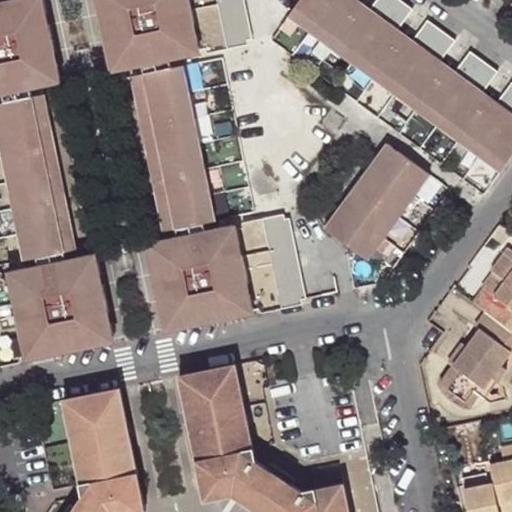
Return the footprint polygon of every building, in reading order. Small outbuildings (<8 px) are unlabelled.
[(24,57),(29,84),(40,81),(57,78),(53,60),(51,51),(45,21),(44,14),(40,0),(25,0),(22,1),(13,3),(18,29),(28,27),(34,54),(24,57)] [(45,0),(40,0),(44,14),(48,14),(45,0)] [(144,67),(143,61),(171,55),(209,47),(251,38),(245,6),(243,0),(95,0),(111,73),(144,67)] [(305,0),(293,18),(335,49),(347,58),(376,80),(504,174),(511,163),(511,85),(500,103),(492,113),(486,109),(479,104),(487,93),(502,73),(473,52),(458,72),(450,83),(443,77),(436,72),(444,61),(458,41),(430,21),(416,40),(408,51),(401,45),(393,39),(401,29),(415,10),(401,0),(379,0),(373,9),(366,19),(359,14),(351,8),(357,0),(305,0)] [(357,0),(351,8),(359,14),(366,4),(361,0),(357,0)] [(0,89),(3,89),(29,84),(24,57),(34,54),(28,27),(18,29),(13,3),(0,5),(0,89)] [(366,19),(373,9),(366,4),(359,14),(366,19)] [(245,6),(251,38),(253,45),(257,44),(249,5),(245,6)] [(56,50),(50,20),(45,21),(51,51),(56,50)] [(393,39),(401,45),(409,35),(401,29),(393,39)] [(408,51),(416,40),(409,35),(401,45),(408,51)] [(251,38),(209,47),(210,53),(253,45),(251,38)] [(209,47),(171,55),(172,61),(210,53),(209,47)] [(325,61),(336,69),(347,58),(335,49),(325,61)] [(144,67),(172,61),(171,55),(143,61),(144,67)] [(62,77),(58,59),(53,60),(57,78),(62,77)] [(436,72),(443,77),(451,67),(444,61),(436,72)] [(186,67),(146,75),(148,86),(135,88),(142,120),(155,117),(156,126),(196,117),(186,67)] [(450,83),(458,72),(451,67),(443,77),(450,83)] [(135,88),(148,86),(146,75),(133,78),(135,88)] [(41,87),(58,84),(57,78),(40,81),(41,87)] [(29,84),(3,89),(4,95),(30,89),(29,84)] [(479,104),(486,109),(494,98),(487,93),(479,104)] [(33,106),(46,103),(44,94),(31,96),(33,106)] [(67,206),(55,209),(53,200),(51,191),(64,189),(60,172),(56,154),(44,157),(42,148),(40,140),(53,137),(49,121),(46,103),(33,106),(31,96),(0,102),(0,145),(2,156),(8,183),(13,209),(19,234),(24,261),(65,253),(63,244),(75,241),(67,206)] [(492,113),(500,103),(494,98),(486,109),(492,113)] [(142,120),(144,128),(156,126),(155,117),(142,120)] [(202,143),(196,117),(156,126),(158,138),(146,140),(149,154),(202,143)] [(146,140),(158,138),(156,126),(144,128),(146,140)] [(53,137),(40,140),(42,148),(55,145),(53,137)] [(152,170),(165,168),(167,178),(207,168),(202,143),(149,154),(152,170)] [(56,154),(55,145),(42,148),(44,157),(56,154)] [(397,154),(387,146),(381,155),(391,162),(397,154)] [(362,180),(372,188),(366,196),(360,204),(350,197),(332,223),(341,230),(335,239),(352,251),(369,263),(431,179),(397,154),(391,162),(381,155),(362,180)] [(227,192),(221,165),(207,168),(212,196),(227,192)] [(152,170),(154,180),(167,178),(165,168),(152,170)] [(212,196),(207,168),(167,178),(170,188),(157,191),(160,207),(212,196)] [(157,191),(170,188),(167,178),(154,180),(157,191)] [(362,180),(356,189),(366,196),(372,188),(362,180)] [(64,189),(51,191),(53,200),(66,198),(64,189)] [(350,197),(360,204),(366,196),(356,189),(350,197)] [(218,221),(212,196),(160,207),(163,222),(175,219),(178,230),(205,224),(218,221)] [(67,206),(66,198),(53,200),(55,209),(67,206)] [(286,222),(291,248),(298,247),(291,214),(284,216),(286,222)] [(245,230),(286,222),(284,216),(244,224),(245,230)] [(175,219),(163,222),(165,232),(178,230),(175,219)] [(170,327),(197,322),(224,316),(236,314),(252,311),(263,309),(302,301),(297,275),(291,248),(286,222),(245,230),(237,232),(219,236),(208,238),(181,244),(167,246),(153,248),(157,264),(159,274),(164,300),(167,311),(170,327)] [(335,239),(341,230),(332,223),(325,232),(335,239)] [(219,236),(237,232),(235,226),(218,230),(219,236)] [(208,238),(207,232),(179,237),(181,244),(208,238)] [(167,246),(166,240),(152,243),(153,248),(167,246)] [(75,241),(63,244),(65,253),(77,251),(75,241)] [(291,248),(297,275),(303,273),(298,247),(291,248)] [(157,264),(153,248),(147,250),(151,265),(157,264)] [(511,334),(511,253),(510,252),(494,275),(506,284),(495,299),(482,291),(472,305),(486,315),(511,334)] [(79,264),(94,262),(93,256),(78,259),(79,264)] [(69,267),(68,260),(38,265),(40,272),(69,267)] [(94,262),(98,279),(104,278),(100,260),(94,262)] [(79,264),(69,267),(40,272),(28,274),(10,278),(2,280),(0,279),(0,362),(19,359),(27,357),(84,346),(111,341),(107,323),(105,313),(99,285),(98,279),(94,262),(79,264)] [(27,267),(9,271),(10,278),(28,274),(27,267)] [(297,275),(302,301),(308,299),(303,273),(297,275)] [(159,302),(164,300),(159,274),(153,276),(159,302)] [(495,299),(506,284),(494,275),(482,291),(495,299)] [(105,313),(111,312),(105,284),(99,285),(105,313)] [(302,301),(263,309),(263,314),(303,306),(302,301)] [(161,312),(165,328),(170,327),(167,311),(161,312)] [(236,314),(237,319),(253,316),(252,311),(236,314)] [(480,398),(486,403),(491,394),(486,389),(502,367),(511,352),(511,334),(486,315),(476,330),(481,335),(469,350),(459,364),(465,368),(448,393),(472,410),(480,398)] [(224,316),(197,322),(198,327),(225,322),(224,316)] [(107,323),(111,341),(117,340),(113,322),(107,323)] [(197,322),(170,327),(171,333),(198,327),(197,322)] [(450,364),(454,366),(459,364),(469,350),(462,346),(450,364)] [(19,359),(0,362),(0,367),(20,364),(19,359)] [(448,393),(465,368),(459,364),(454,366),(440,387),(448,393)] [(236,367),(179,378),(203,490),(232,483),(245,488),(281,511),(352,511),(347,484),(305,494),(293,486),(296,480),(273,464),(268,469),(257,463),(236,367)] [(508,372),(502,367),(486,389),(491,394),(508,372)] [(114,511),(117,510),(146,502),(123,391),(66,404),(84,498),(77,510),(70,507),(67,511),(114,511)] [(496,396),(491,394),(486,403),(492,408),(509,404),(508,392),(499,393),(496,396)] [(251,407),(253,437),(271,436),(269,405),(251,407)] [(499,511),(511,511),(511,464),(491,468),(493,477),(499,511)] [(470,511),(499,511),(493,477),(465,483),(470,511)] [(281,511),(245,488),(232,483),(203,490),(206,503),(234,498),(256,511),(281,511)] [(147,511),(146,502),(117,510),(114,511),(147,511)]
